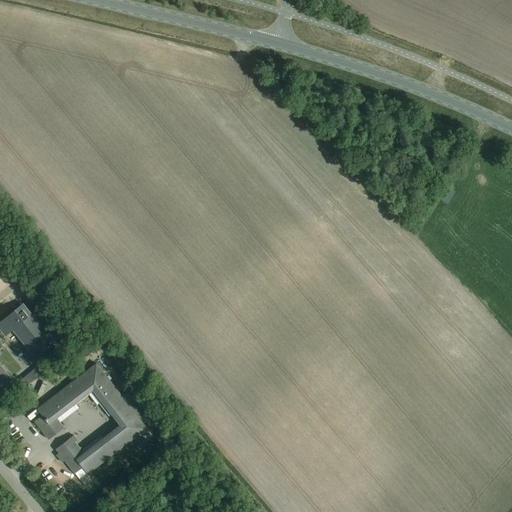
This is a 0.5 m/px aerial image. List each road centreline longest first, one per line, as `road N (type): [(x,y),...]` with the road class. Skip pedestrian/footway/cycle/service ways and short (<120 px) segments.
road 1 (secondary): [(511,129),(392,79),(275,43)]
road 2 (secondary): [(275,43),(91,0)]
